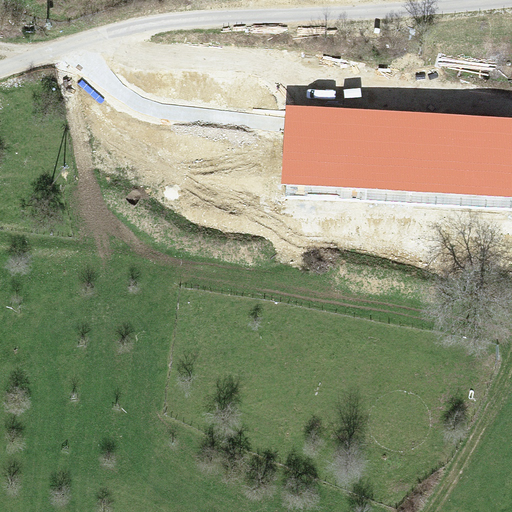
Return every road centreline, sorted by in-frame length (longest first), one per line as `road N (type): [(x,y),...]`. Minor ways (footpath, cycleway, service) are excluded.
road 1 (unclassified): [(0,69),(115,30),(176,20),(511,0)]
road 2 (track): [(0,48),(298,57),(511,97)]
road 3 (track): [(189,50),(316,109),(464,211),(511,261)]
road 4 (track): [(511,367),(434,511)]
